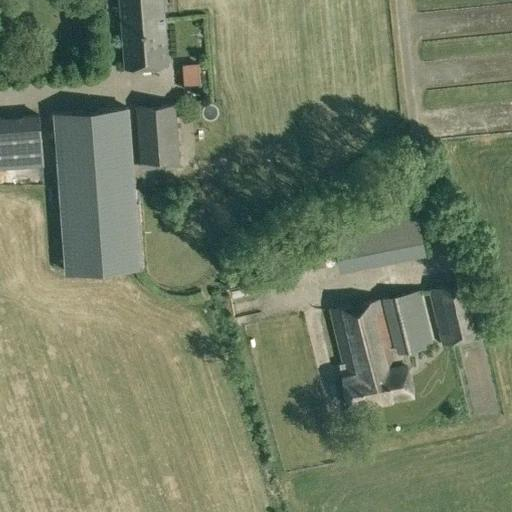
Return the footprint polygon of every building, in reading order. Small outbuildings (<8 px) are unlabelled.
[(119,0),(125,66),(167,63),(162,0),(119,0)] [(136,105),(139,161),(179,158),(176,102),(136,105)] [(53,111),(65,273),(141,267),(129,105),(53,111)] [(0,116),(0,167),(43,164),(39,114),(0,116)] [(418,199),(333,213),(341,264),(426,250),(418,199)] [(429,287),(442,342),(485,332),(472,277),(429,287)] [(342,374),(348,408),(414,394),(407,360),(409,360),(407,351),(433,344),(420,288),(380,297),(379,294),(329,307),(342,362),(339,363),(342,374)]
